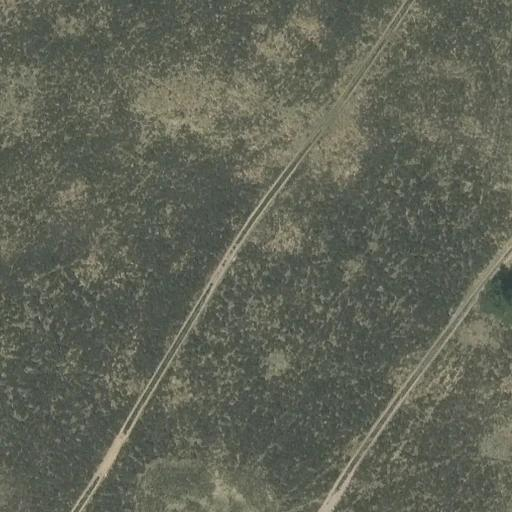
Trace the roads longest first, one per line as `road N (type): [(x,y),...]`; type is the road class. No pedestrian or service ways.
road 1 (track): [(411,0),(242,235),(75,511)]
road 2 (track): [(511,250),(391,405),(323,511)]
